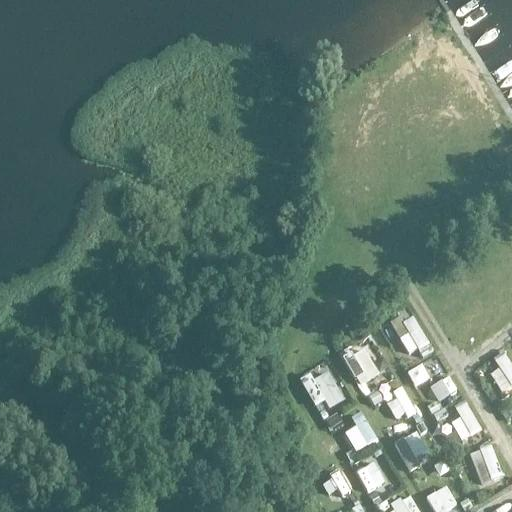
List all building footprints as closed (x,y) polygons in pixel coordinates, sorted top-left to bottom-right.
[(297,249),(292,271),(301,273),(306,250),(297,249)] [(418,351),(427,346),(412,321),(403,326),(418,351)] [(342,360),(354,381),(363,376),(350,355),(342,360)] [(511,369),(504,357),(495,363),(511,388),(511,387),(511,369)] [(448,398),(457,393),(443,370),(435,375),(448,398)] [(323,420),(332,415),(316,390),(307,395),(323,420)] [(373,392),(364,397),(381,425),(390,419),(373,392)] [(428,392),(420,397),(431,414),(439,408),(428,392)] [(456,411),(471,436),(480,431),(465,406),(456,411)] [(376,444),(361,419),(353,424),(368,449),(376,444)] [(418,467),(403,442),(394,448),(409,472),(418,467)] [(482,488),(492,484),(480,452),(470,456),(482,488)] [(378,493),(366,471),(357,475),(369,498),(378,493)] [(354,499),(339,473),(330,478),(345,504),(354,499)] [(388,504),(376,510),(377,511),(400,511),(413,505),(402,485),(383,495),(388,504)] [(432,511),(443,511),(434,495),(425,500),(432,511)]
